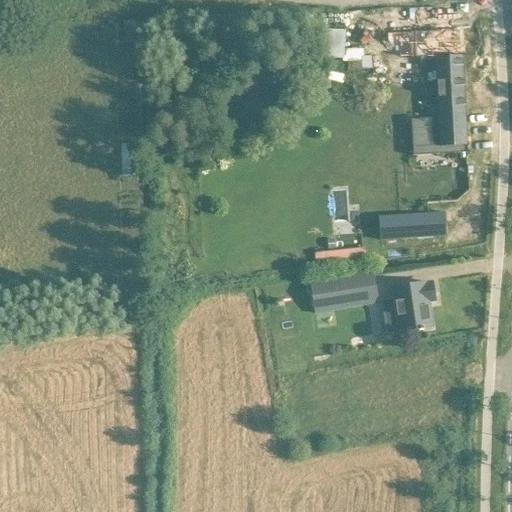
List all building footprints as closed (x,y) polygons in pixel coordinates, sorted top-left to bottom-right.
[(108,20),(109,66),(126,65),(126,20),(108,20)] [(310,29),(309,49),(309,57),(343,59),(343,69),(396,68),(395,55),(364,56),(363,49),(344,50),(345,30),(310,29)] [(460,30),(409,32),(411,67),(411,68),(429,67),(429,59),(430,59),(430,72),(436,72),(462,71),(461,55),(460,30)] [(439,118),(411,120),(412,146),(466,143),(462,71),(436,72),(439,118)] [(343,109),(343,135),(373,134),(372,109),(343,109)] [(444,213),(380,217),(381,241),(446,237),(444,213)] [(310,279),(315,314),(380,305),(375,269),(310,279)] [(395,300),(383,302),(387,333),(400,331),(401,333),(419,331),(423,330),(423,328),(431,327),(428,301),(434,300),(432,284),(425,284),(425,283),(405,286),(394,288),(395,300)]
